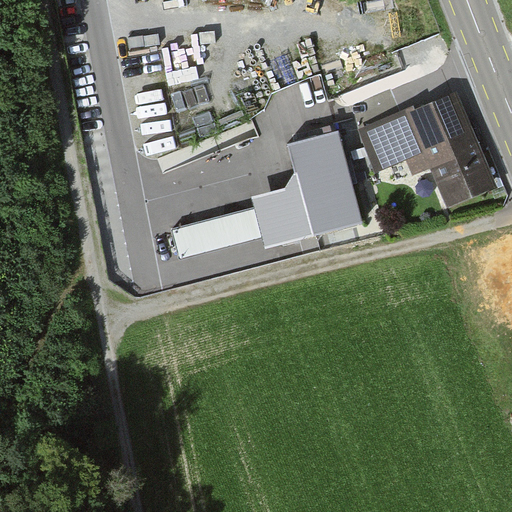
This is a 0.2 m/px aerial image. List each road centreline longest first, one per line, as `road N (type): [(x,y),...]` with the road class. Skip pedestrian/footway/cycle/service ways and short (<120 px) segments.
road 1 (track): [(129,511),(37,0)]
road 2 (track): [(90,319),(511,214)]
road 3 (track): [(0,400),(30,361),(61,296),(84,280)]
